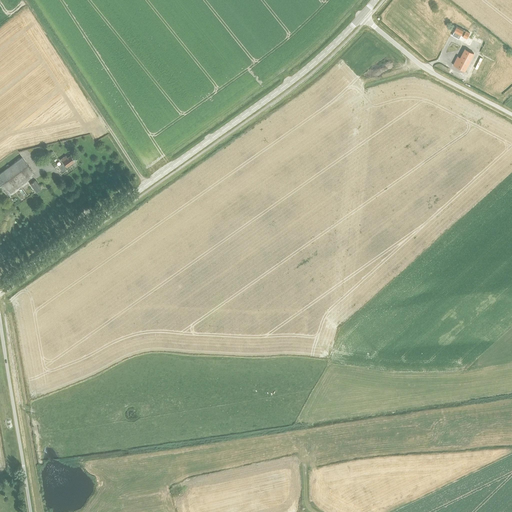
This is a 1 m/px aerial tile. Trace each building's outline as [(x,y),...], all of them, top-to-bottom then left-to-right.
[(457,26),(453,35),(459,38),(467,43),(469,39),(467,38),(470,32),(457,26)] [(470,38),(474,40),(479,29),(475,27),(470,38)] [(473,53),(464,48),(460,57),(457,56),(453,64),(464,70),(473,53)] [(475,53),(467,70),(476,74),(484,57),(475,53)] [(56,156),(52,151),(46,156),(49,161),(56,156)] [(58,167),(61,171),(74,161),(74,160),(75,160),(73,157),(72,158),(70,155),(67,157),(65,156),(59,160),(62,163),(58,167)] [(21,157),(0,172),(0,186),(7,195),(32,176),(31,174),(33,173),(21,157)] [(34,180),(29,183),(35,191),(40,188),(34,180)]
